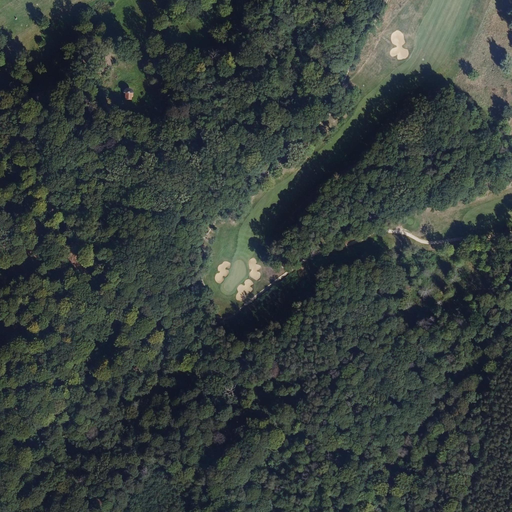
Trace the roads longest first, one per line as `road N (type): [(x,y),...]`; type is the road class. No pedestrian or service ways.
road 1 (track): [(382,0),(308,130),(214,181),(169,232),(58,409),(0,447)]
road 2 (track): [(0,150),(129,301)]
